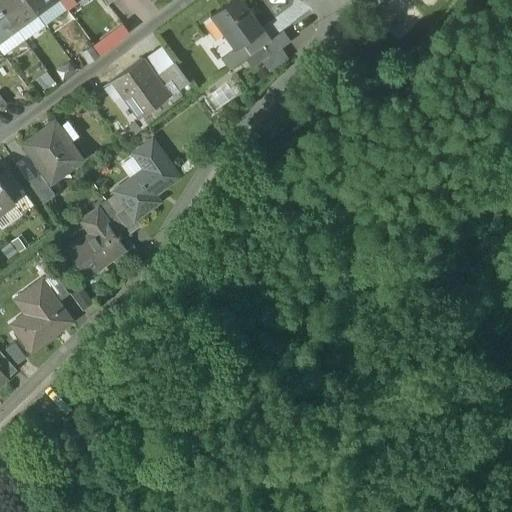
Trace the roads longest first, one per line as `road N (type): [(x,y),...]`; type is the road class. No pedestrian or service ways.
road 1 (residential): [(0,423),(94,332),(205,173),(347,11)]
road 2 (residential): [(185,0),(0,138)]
